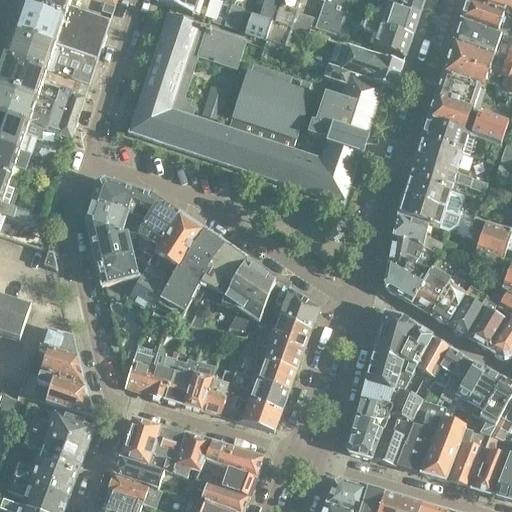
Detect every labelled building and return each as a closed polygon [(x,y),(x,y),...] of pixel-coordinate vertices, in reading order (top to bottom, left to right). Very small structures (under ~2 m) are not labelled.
[(24,0),(23,6),(14,32),(56,47),(69,7),(71,0),(24,0)] [(159,0),(158,4),(159,5),(174,10),(174,11),(202,21),(209,0),(159,0)] [(267,0),(264,19),(273,22),(279,0),(267,0)] [(279,0),(273,22),(266,42),(286,48),(296,19),(303,0),(279,0)] [(324,0),(323,3),(315,30),(336,36),(349,0),(324,0)] [(378,0),(378,4),(386,7),(419,18),(424,0),(378,0)] [(511,0),(468,0),(468,2),(511,19),(511,0)] [(511,19),(468,2),(461,23),(501,37),(511,41),(511,19)] [(368,16),(365,23),(412,39),(419,18),(386,7),(378,4),(374,16),(368,14),(368,16)] [(114,8),(104,5),(101,13),(111,16),(114,8)] [(69,7),(56,47),(97,61),(109,22),(69,7)] [(347,7),(345,14),(352,17),(353,17),(355,10),(347,7)] [(345,14),(342,23),(350,26),(353,17),(352,17),(345,14)] [(298,15),(295,24),(310,27),(315,29),(318,21),(298,15)] [(173,18),(167,16),(166,19),(157,47),(156,47),(156,49),(156,50),(149,73),(148,73),(147,75),(148,75),(139,101),(140,101),(128,135),(193,157),(196,158),(227,168),(226,168),(229,169),(240,173),(243,174),(274,184),(276,185),(276,184),(318,199),(341,206),(343,207),(344,205),(343,204),(351,182),(353,180),(352,179),(359,157),(360,157),(361,157),(361,155),(361,154),(366,139),(373,116),(374,116),(374,113),(383,89),(349,77),(346,89),(344,88),(340,100),(324,95),(315,124),(311,123),(307,136),(315,139),(315,138),(327,142),(325,146),(320,161),(192,118),(196,107),(184,102),(197,60),(236,72),(246,43),(200,28),(173,19),(173,18)] [(216,16),(214,23),(223,26),(226,19),(216,16)] [(243,34),(247,22),(229,16),(225,27),(243,34)] [(251,16),(244,35),(244,36),(248,37),(258,40),(265,43),(272,22),(251,16)] [(365,23),(363,32),(376,36),(373,49),(399,58),(405,60),(412,39),(365,23)] [(454,45),(494,58),(505,62),(506,58),(495,54),(501,37),(461,23),(459,28),(454,44),(454,45)] [(295,24),(293,32),(308,35),(310,27),(295,24)] [(14,32),(5,58),(88,88),(97,61),(56,47),(14,32)] [(511,43),(502,71),(499,79),(504,81),(511,83),(511,43)] [(494,58),(454,45),(448,62),(488,75),(494,58)] [(305,75),(323,81),(344,88),(346,89),(349,77),(383,89),(383,88),(394,92),(402,67),(394,64),(347,48),(347,49),(340,47),(333,70),(328,68),(309,63),(305,75)] [(4,59),(0,71),(0,86),(38,100),(43,83),(61,89),(55,106),(79,114),(85,97),(88,88),(5,58),(5,59),(4,59)] [(488,75),(448,62),(442,78),(481,92),(482,92),(488,75)] [(231,121),(232,121),(229,129),(293,151),(295,142),(297,143),(312,94),(309,93),(311,85),(301,81),(299,90),(289,87),(292,79),(253,66),(250,74),(247,73),(231,121)] [(442,78),(435,100),(471,113),(470,114),(473,114),(481,92),(442,78)] [(498,96),(509,99),(511,99),(511,83),(504,81),(498,96)] [(0,115),(42,130),(71,140),(79,114),(55,106),(38,100),(0,86),(0,115)] [(202,117),(218,122),(227,93),(211,88),(202,117)] [(428,121),(427,121),(463,134),(470,114),(471,113),(435,100),(434,105),(433,105),(432,107),(433,107),(430,115),(429,117),(429,118),(428,121)] [(474,138),(500,147),(508,125),(479,114),(471,137),(474,138)] [(0,115),(0,146),(20,153),(31,156),(37,140),(39,140),(42,130),(0,115)] [(427,122),(421,141),(463,153),(470,154),(471,152),(473,142),(474,138),(471,137),(468,136),(463,134),(427,121),(427,122)] [(421,141),(416,159),(473,176),(475,172),(459,167),(463,153),(421,141)] [(0,175),(11,179),(15,169),(25,173),(31,157),(20,153),(0,146),(0,175)] [(511,149),(505,147),(503,155),(511,158),(511,149)] [(64,159),(51,154),(48,163),(61,167),(64,159)] [(511,167),(511,158),(503,155),(500,164),(511,167)] [(416,159),(410,178),(452,190),(454,183),(484,193),(486,185),(472,181),(473,176),(416,159)] [(0,175),(0,205),(12,210),(18,194),(21,192),(25,184),(11,179),(0,175)] [(452,190),(410,178),(403,199),(459,216),(465,194),(452,190)] [(53,193),(56,184),(47,181),(44,190),(53,193)] [(97,187),(92,204),(133,216),(135,209),(150,215),(157,203),(151,198),(104,183),(104,182),(102,183),(102,184),(99,185),(97,186),(97,187)] [(502,194),(491,190),(487,198),(500,201),(502,194)] [(500,201),(487,198),(484,206),(497,211),(500,201)] [(459,216),(403,199),(398,217),(432,228),(452,235),(457,231),(462,218),(459,216)] [(157,203),(150,215),(137,236),(149,243),(143,254),(152,259),(158,249),(178,218),(178,217),(157,203)] [(36,204),(32,215),(44,218),(47,208),(36,204)] [(92,204),(86,225),(122,237),(128,216),(133,217),(133,216),(92,204)] [(0,233),(4,222),(0,220),(0,216),(47,232),(45,220),(12,210),(0,205),(0,233)] [(396,222),(392,239),(414,245),(422,249),(439,258),(443,247),(429,240),(432,228),(398,217),(397,217),(397,222),(396,222)] [(158,249),(154,256),(147,268),(171,281),(177,270),(179,271),(203,235),(182,221),(183,220),(181,219),(181,220),(178,218),(158,249)] [(485,224),(474,220),(471,230),(482,234),(485,224)] [(474,255),(502,263),(511,266),(511,231),(510,231),(485,224),(482,234),(474,255)] [(122,237),(86,225),(96,266),(134,256),(128,236),(122,237)] [(177,270),(171,281),(168,287),(159,303),(154,311),(152,315),(150,314),(147,322),(165,325),(170,315),(182,321),(199,287),(223,248),(222,247),(221,248),(205,237),(205,236),(203,235),(179,271),(177,270)] [(392,239),(390,254),(418,262),(421,257),(422,249),(414,245),(392,239)] [(223,248),(199,287),(182,321),(170,315),(165,325),(189,330),(196,315),(195,314),(207,290),(217,295),(226,299),(231,287),(246,264),(243,262),(242,262),(229,253),(223,249),(224,249),(223,248)] [(55,274),(57,273),(53,255),(46,253),(40,269),(55,274)] [(390,254),(387,267),(388,267),(401,275),(407,263),(416,265),(418,262),(390,254)] [(134,256),(96,266),(101,289),(106,288),(109,290),(139,283),(140,282),(140,280),(134,256)] [(423,287),(411,307),(424,315),(425,314),(428,316),(428,317),(430,318),(449,285),(451,283),(459,270),(438,258),(431,272),(426,280),(422,287),(423,287)] [(386,293),(387,293),(411,307),(423,287),(422,287),(426,280),(412,272),(416,265),(407,263),(401,275),(388,267),(387,267),(387,269),(387,272),(386,272),(384,285),(383,286),(386,291),(386,292),(386,293)] [(231,287),(226,299),(227,299),(223,306),(235,310),(237,308),(242,310),(229,330),(253,335),(259,323),(270,295),(275,288),(273,286),(274,283),(273,282),(274,281),(260,271),(259,273),(246,264),(231,287)] [(497,289),(501,291),(501,292),(507,295),(511,297),(511,266),(511,267),(507,266),(497,289)] [(449,285),(430,318),(447,328),(464,300),(466,296),(459,291),(470,274),(460,268),(459,270),(451,283),(449,285)] [(139,283),(128,301),(148,313),(151,309),(154,311),(159,303),(168,287),(144,273),(140,280),(140,282),(139,283)] [(117,295),(106,289),(103,289),(106,302),(113,300),(117,295)] [(283,289),(277,307),(281,309),(281,310),(282,310),(280,317),(310,334),(318,312),(283,289)] [(464,300),(447,328),(467,340),(483,311),(484,311),(488,303),(469,291),(464,300)] [(511,297),(507,295),(502,302),(494,296),(489,304),(497,310),(509,318),(509,317),(511,318),(511,297)] [(0,334),(19,341),(30,308),(0,297),(0,334)] [(483,311),(467,340),(468,341),(469,340),(472,342),(471,343),(488,352),(506,324),(484,311),(483,311)] [(378,339),(376,347),(399,363),(401,360),(399,359),(415,329),(400,319),(385,315),(380,330),(381,330),(379,337),(378,337),(378,339)] [(272,340),(303,354),(310,334),(280,317),(276,329),(270,327),(267,338),(272,340)] [(509,318),(506,324),(488,352),(491,354),(503,361),(509,361),(509,360),(511,355),(511,318),(509,317),(509,318)] [(198,318),(193,328),(205,330),(206,322),(198,318)] [(399,359),(401,360),(408,364),(404,375),(411,378),(416,369),(432,339),(432,338),(431,339),(428,337),(419,331),(418,331),(415,329),(399,359)] [(206,333),(191,330),(190,338),(203,343),(203,340),(206,333)] [(49,331),(42,349),(48,351),(48,350),(76,359),(76,358),(72,339),(49,331)] [(206,333),(203,340),(210,343),(212,336),(206,333)] [(295,375),(303,354),(272,340),(267,338),(265,344),(262,343),(260,347),(250,344),(243,353),(264,360),(263,362),(295,375)] [(432,339),(416,369),(412,378),(422,383),(415,399),(424,402),(435,380),(437,376),(449,350),(432,339)] [(152,367),(144,396),(162,402),(173,373),(175,363),(171,361),(164,359),(169,344),(161,341),(155,358),(152,367)] [(368,374),(364,387),(393,395),(395,390),(396,387),(405,389),(411,378),(400,374),(403,366),(399,364),(399,363),(376,347),(369,374),(368,374)] [(46,355),(40,375),(84,389),(80,371),(79,370),(77,362),(78,361),(77,360),(76,359),(48,350),(48,351),(42,349),(39,348),(38,353),(46,355)] [(449,350),(437,376),(448,383),(462,358),(449,350)] [(134,362),(125,389),(125,391),(144,396),(152,367),(155,358),(147,355),(146,357),(137,355),(134,362)] [(235,376),(255,383),(288,395),(289,393),(289,392),(295,375),(263,362),(260,372),(250,369),(253,358),(242,355),(235,376)] [(462,358),(448,383),(438,402),(451,407),(474,365),(462,358)] [(173,373),(162,402),(181,408),(194,375),(197,364),(188,361),(186,366),(176,363),(173,373)] [(211,381),(201,413),(220,419),(227,396),(229,392),(231,385),(230,385),(238,363),(231,361),(227,374),(224,373),(221,384),(211,381)] [(194,375),(181,408),(201,413),(211,381),(202,378),(205,367),(197,364),(194,375)] [(474,365),(451,407),(463,411),(466,405),(485,372),(474,365)] [(485,372),(466,405),(473,409),(469,415),(480,420),(502,381),(485,372)] [(84,389),(40,375),(40,376),(45,378),(43,382),(52,385),(45,406),(85,420),(85,422),(91,421),(86,401),(87,401),(84,389)] [(252,393),(248,403),(281,414),(287,399),(286,399),(288,395),(255,383),(235,376),(231,385),(252,393)] [(511,387),(502,381),(480,420),(486,424),(480,435),(490,439),(511,398),(511,387)] [(364,387),(360,402),(380,407),(380,405),(388,408),(388,407),(393,395),(364,387)] [(393,395),(388,407),(392,408),(390,415),(412,425),(423,402),(399,391),(395,390),(393,395)] [(0,399),(0,439),(5,441),(19,403),(1,396),(0,399)] [(227,396),(220,419),(248,427),(252,428),(255,430),(255,429),(259,431),(273,435),(281,414),(248,403),(244,414),(233,410),(236,399),(227,396)] [(511,398),(490,439),(503,443),(511,427),(511,398)] [(360,402),(355,419),(374,425),(376,418),(387,422),(390,415),(392,408),(388,407),(388,408),(380,405),(380,407),(360,402)] [(411,427),(406,439),(395,469),(420,476),(421,472),(436,433),(441,419),(445,411),(423,403),(411,427)] [(34,421),(29,434),(84,454),(93,430),(88,429),(88,428),(54,416),(50,427),(34,421)] [(355,419),(350,439),(378,446),(383,433),(373,430),(374,425),(355,419)] [(421,472),(420,476),(446,483),(461,444),(466,429),(441,419),(436,433),(421,472)] [(409,426),(391,420),(387,431),(404,437),(409,426)] [(122,455),(120,460),(150,469),(150,468),(153,458),(161,431),(132,422),(121,455),(122,455)] [(161,431),(153,458),(166,462),(163,472),(172,477),(184,438),(161,431)] [(383,433),(378,446),(372,462),(395,469),(406,439),(383,432),(383,433)] [(29,434),(26,442),(24,448),(41,453),(37,463),(76,478),(84,454),(29,434)] [(461,444),(446,483),(460,487),(469,491),(470,491),(484,452),(484,451),(489,439),(474,435),(469,447),(461,444)] [(184,438),(172,477),(187,483),(190,473),(200,476),(202,470),(205,463),(212,446),(210,445),(209,446),(206,444),(184,438)] [(350,439),(347,451),(349,455),(349,456),(372,462),(378,446),(350,439)] [(212,446),(205,463),(233,474),(256,482),(257,477),(257,478),(264,461),(214,447),(214,446),(212,446)] [(484,452),(470,491),(474,491),(474,492),(494,497),(509,458),(484,451),(484,452)] [(511,458),(509,458),(494,497),(511,502),(511,458)] [(120,460),(114,478),(141,486),(141,485),(157,493),(165,496),(169,485),(176,488),(179,480),(164,474),(150,468),(150,469),(120,460)] [(17,467),(12,480),(67,501),(76,478),(37,463),(33,473),(17,467)] [(223,480),(219,490),(248,501),(256,482),(233,474),(205,463),(202,470),(213,474),(212,476),(223,480)] [(114,478),(107,495),(143,506),(146,498),(168,506),(171,498),(165,496),(157,493),(141,485),(141,486),(114,478)] [(12,480),(7,494),(23,500),(20,510),(25,511),(63,511),(67,501),(12,480)] [(333,486),(326,506),(344,511),(359,511),(366,490),(339,482),(335,486),(334,486),(333,486)] [(202,503),(204,503),(205,504),(225,511),(243,511),(245,509),(248,501),(219,490),(207,486),(196,483),(191,498),(202,503)] [(379,511),(384,495),(383,496),(380,495),(380,494),(371,492),(367,491),(367,490),(366,490),(359,511),(379,511)] [(107,495),(101,511),(140,511),(143,506),(107,495)] [(379,511),(419,511),(420,510),(421,506),(406,502),(384,495),(379,511)]
